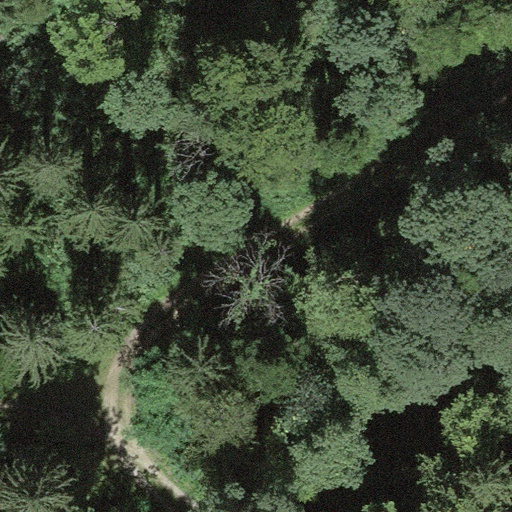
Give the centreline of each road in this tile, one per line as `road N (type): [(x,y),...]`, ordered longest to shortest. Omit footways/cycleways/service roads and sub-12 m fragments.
road 1 (track): [(93,419),(154,328),(511,77)]
road 2 (track): [(0,415),(93,419),(128,475),(187,511)]
